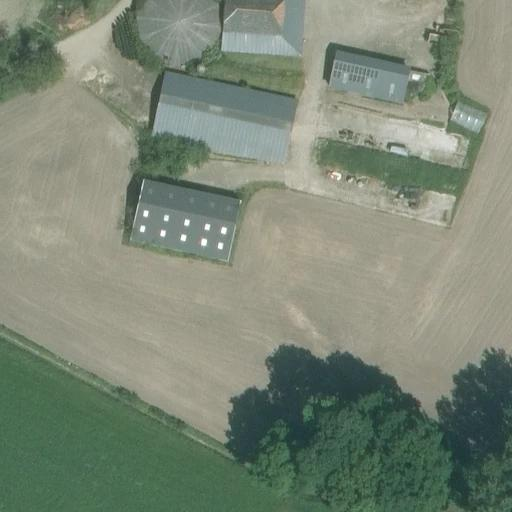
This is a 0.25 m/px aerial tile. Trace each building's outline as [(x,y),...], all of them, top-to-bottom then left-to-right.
[(173,64),(176,64),(180,64),(187,64),(193,62),(200,59),(205,55),(210,50),(214,44),(217,38),(219,31),(220,24),(219,17),(217,10),(214,4),(211,0),(147,0),(145,4),(142,10),(140,17),(139,24),(140,31),(142,38),(145,44),(149,50),(154,55),(159,59),(166,62),(173,64)] [(299,56),(303,0),(224,0),(221,50),(299,56)] [(329,88),(404,104),(411,68),(337,52),(329,88)] [(285,164),(298,102),(186,79),(166,74),(152,136),(285,164)] [(459,100),(450,120),(480,133),(489,113),(459,100)] [(241,203),(143,182),(130,243),(228,264),(241,203)]
